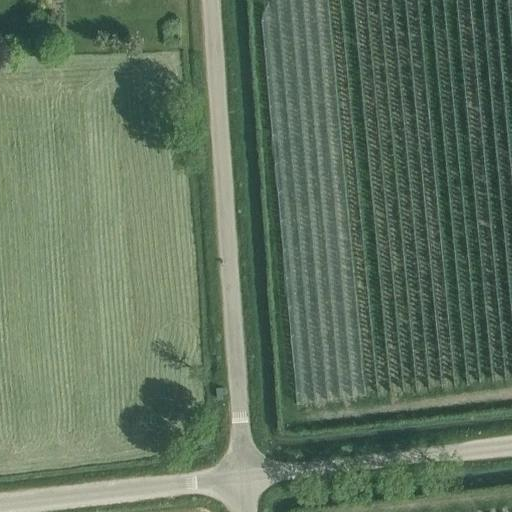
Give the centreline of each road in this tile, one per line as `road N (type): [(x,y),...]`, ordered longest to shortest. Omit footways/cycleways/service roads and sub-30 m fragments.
road 1 (unclassified): [(242,476),(210,0)]
road 2 (unclassified): [(242,476),(511,444)]
road 3 (unclassified): [(0,505),(242,476)]
